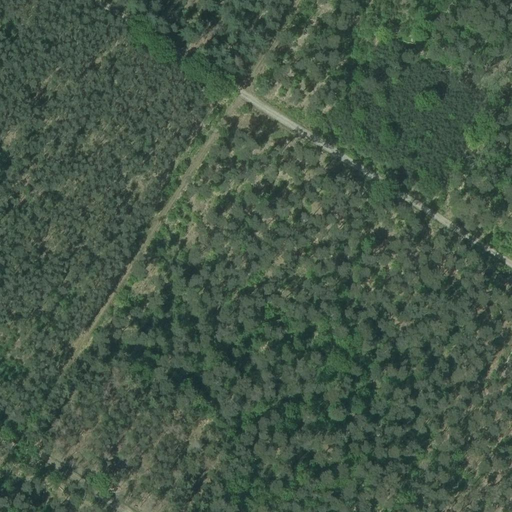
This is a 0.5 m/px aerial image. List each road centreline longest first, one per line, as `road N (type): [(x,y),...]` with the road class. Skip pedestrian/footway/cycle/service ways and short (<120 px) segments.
road 1 (track): [(511,264),(240,92),(299,0)]
road 2 (track): [(0,429),(127,511)]
